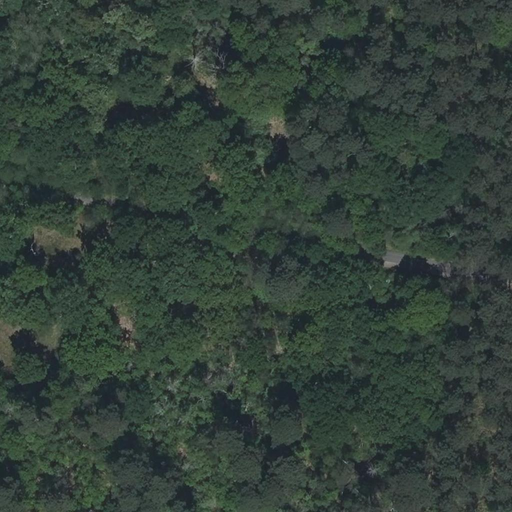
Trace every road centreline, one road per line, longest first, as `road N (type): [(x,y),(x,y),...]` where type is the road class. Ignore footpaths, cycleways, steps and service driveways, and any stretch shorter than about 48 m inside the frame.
road 1 (unclassified): [(511,276),(0,183)]
road 2 (track): [(0,222),(124,511)]
